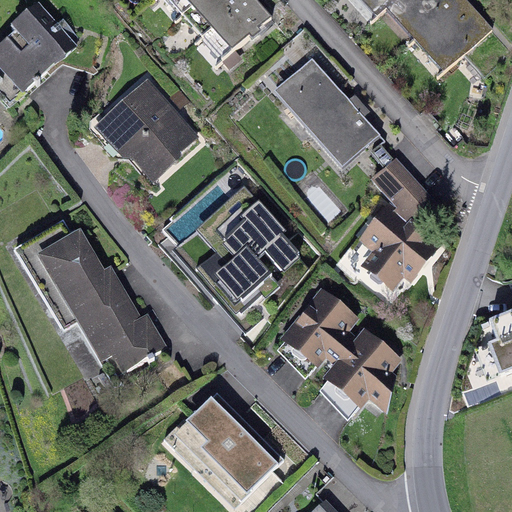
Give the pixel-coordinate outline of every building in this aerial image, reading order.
[(156,0),(219,66),(262,25),(238,0),(156,0)] [(345,0),(366,24),(381,11),(441,81),(493,36),(462,0),(345,0)] [(63,55),(25,15),(0,38),(0,97),(9,106),(63,55)] [(306,66),(264,101),(332,180),(373,144),(306,66)] [(146,83),(88,135),(145,197),(203,145),(146,83)] [(386,211),(351,253),(369,266),(354,286),(392,308),(441,251),(412,235),(435,213),(393,165),(364,189),(386,211)] [(240,191),(182,244),(238,304),(295,251),(240,191)] [(73,237),(22,265),(98,395),(165,356),(144,320),(137,324),(107,273),(97,279),(73,237)] [(316,297),(276,352),(317,381),(356,326),(316,297)] [(511,320),(476,332),(483,351),(470,355),(480,383),(511,372),(511,320)] [(358,340),(319,393),(361,424),(400,371),(358,340)] [(229,511),(276,466),(208,397),(172,433),(200,461),(189,472),(229,511)]
